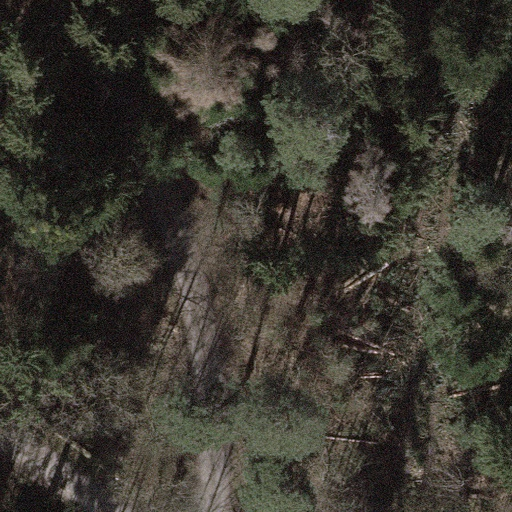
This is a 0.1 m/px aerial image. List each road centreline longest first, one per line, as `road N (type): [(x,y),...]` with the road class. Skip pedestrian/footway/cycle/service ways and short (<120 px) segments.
road 1 (track): [(79,0),(178,215),(218,405),(217,511)]
road 2 (track): [(104,511),(0,439)]
